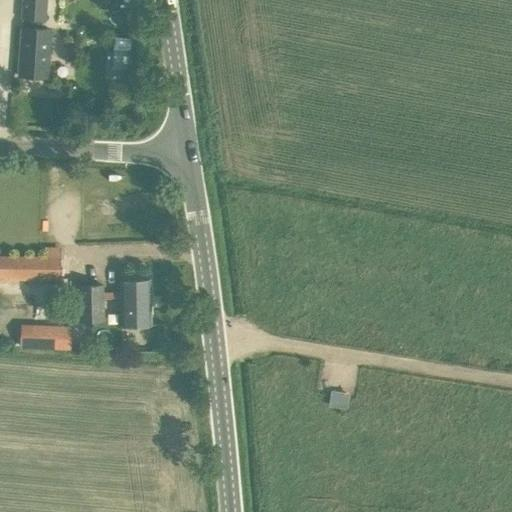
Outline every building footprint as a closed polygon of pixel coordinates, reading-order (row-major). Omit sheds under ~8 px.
[(21,28),(17,76),(46,78),(50,30),(32,29),(33,19),(44,20),(45,0),(23,0),(21,28)] [(1,259),(1,278),(59,278),(59,260),(1,259)] [(120,284),(78,284),(78,322),(103,322),(103,300),(120,300),(121,326),(150,325),(150,279),(120,279),(120,284)] [(71,327),(22,326),(21,348),(71,349),(71,327)] [(347,396),(331,394),(329,403),(345,406),(347,396)]
